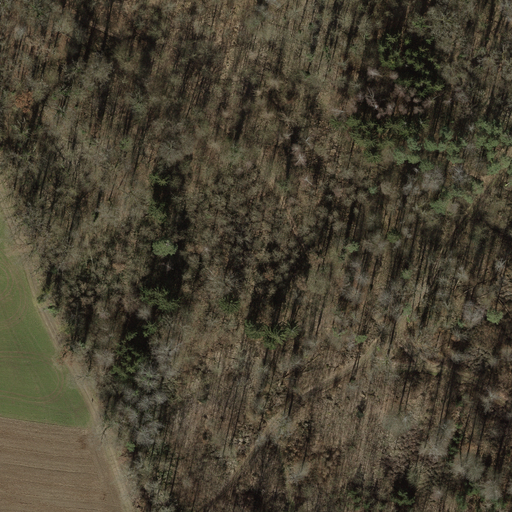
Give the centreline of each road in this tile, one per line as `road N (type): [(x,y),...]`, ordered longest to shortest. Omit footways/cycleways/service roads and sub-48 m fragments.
road 1 (track): [(511,408),(387,329),(160,61),(126,35),(47,0)]
road 2 (track): [(208,511),(451,254),(511,135)]
road 3 (track): [(0,191),(134,511)]
